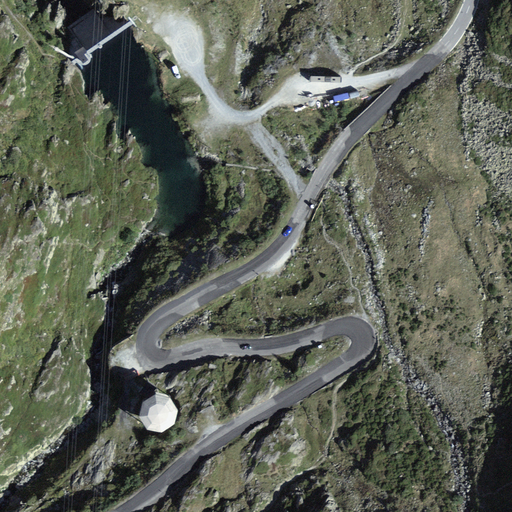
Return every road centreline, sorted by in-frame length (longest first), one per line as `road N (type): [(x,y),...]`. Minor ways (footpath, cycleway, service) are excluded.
road 1 (tertiary): [(471,0),(442,48),(333,158),(287,238),(167,316),(149,339),(160,360),(348,326),(363,336),(360,353),(223,435),(125,511)]
road 2 (trunk): [(75,511),(258,0)]
road 3 (track): [(313,193),(253,126),(293,98),(341,90)]
road 4 (track): [(253,126),(216,107),(163,21)]
